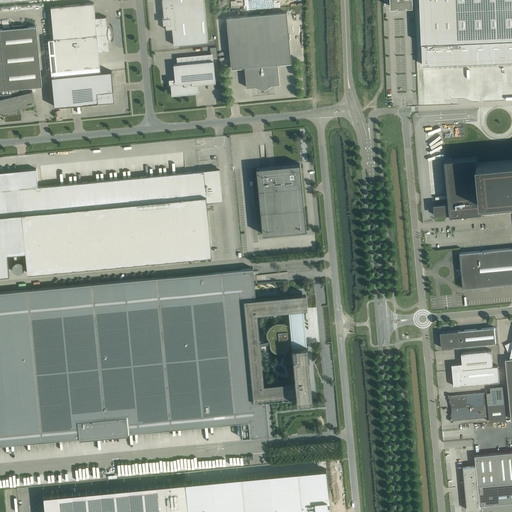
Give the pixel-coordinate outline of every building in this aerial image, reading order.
[(165,29),(171,28),(172,28),(173,45),(208,42),(204,0),(162,0),(163,1),(162,1),(164,15),(164,18),(162,18),(165,18),(166,29),(165,29)] [(511,0),(390,0),(391,7),(397,7),(397,5),(399,5),(399,7),(400,7),(401,7),(402,7),(403,7),(404,7),(405,7),(406,6),(406,5),(408,5),(408,6),(414,6),(413,0),(420,0),(423,65),(511,61),(511,0)] [(53,39),(48,39),(52,76),(100,72),(98,51),(109,50),(109,43),(109,42),(108,42),(108,41),(110,40),(110,41),(110,40),(109,38),(108,36),(108,33),(108,31),(108,28),(109,26),(108,26),(107,25),(107,24),(106,16),(95,17),(94,3),(51,7),(54,38),(53,38),(53,39)] [(267,86),(269,85),(279,84),(277,64),(291,62),(286,12),(226,17),(231,68),(244,67),(246,87),(257,86),(259,87),(262,87),(264,87),(267,86)] [(42,86),(36,26),(0,28),(0,112),(4,111),(4,112),(4,113),(14,112),(13,111),(13,109),(15,109),(35,104),(32,91),(12,95),(12,94),(19,92),(18,88),(42,86)] [(175,78),(170,79),(171,95),(196,93),(196,90),(198,90),(198,84),(215,82),(214,66),(213,63),(213,60),(173,64),(175,78)] [(100,72),(52,76),(54,106),(65,105),(69,105),(71,104),(71,100),(80,99),(81,103),(83,103),(86,103),(99,102),(99,101),(113,100),(112,91),(113,91),(111,71),(100,72)] [(450,202),(434,204),(435,215),(451,214),(451,215),(450,215),(450,216),(482,213),(482,212),(511,209),(511,160),(478,163),(477,157),(445,160),(445,161),(446,161),(450,202)] [(306,230),(304,207),(301,174),(298,174),(300,163),(269,166),(267,166),(260,167),(257,168),(257,167),(256,167),(262,234),(306,230)] [(18,172),(0,174),(0,275),(9,274),(7,253),(14,253),(25,252),(27,273),(211,255),(206,201),(210,200),(221,199),(219,169),(203,170),(202,170),(20,188),(18,172)] [(511,283),(511,247),(460,253),(463,288),(511,283)] [(253,268),(173,275),(0,291),(0,444),(79,437),(79,439),(128,434),(128,432),(240,421),(242,438),(268,435),(265,401),(264,401),(264,399),(296,396),(297,400),(312,398),(307,344),(304,318),(306,318),(306,313),(304,313),(303,309),(307,309),(305,293),(255,298),(255,297),(254,280),(253,268)] [(442,348),(447,347),(496,343),(494,327),(440,332),(440,334),(441,335),(441,336),(442,338),(444,339),(446,339),(446,341),(441,342),(442,348)] [(454,386),(500,381),(498,365),(493,366),(492,350),(461,353),(462,363),(452,364),(454,386)] [(451,394),(448,394),(448,398),(450,398),(450,400),(449,400),(450,402),(451,405),(451,408),(452,410),(451,413),(451,416),(451,418),(450,418),(451,422),(453,421),(453,420),(489,416),(488,404),(505,403),(503,386),(490,387),(491,391),(487,392),(451,395),(451,394)] [(505,403),(488,404),(489,416),(490,421),(506,420),(505,403)] [(511,451),(480,454),(475,455),(476,465),(463,466),(467,510),(480,508),(480,505),(511,501),(511,451)] [(186,482),(43,495),(45,511),(329,511),(329,506),(327,506),(327,505),(327,499),(329,499),(326,469),(186,482)] [(27,483),(54,481),(54,474),(24,476),(24,479),(27,479),(27,483)]
